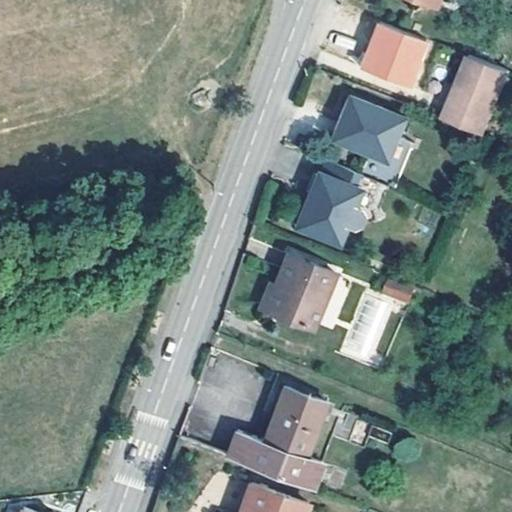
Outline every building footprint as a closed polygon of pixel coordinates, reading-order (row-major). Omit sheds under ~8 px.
[(408,85),(425,39),(380,21),(362,67),(408,85)] [(484,134),(509,71),(472,56),(447,119),(484,134)] [(386,158),(404,116),(350,95),(332,137),(386,158)] [(372,211),(379,208),(388,183),(328,159),(322,173),(319,172),(297,225),(339,241),(347,224),(355,227),(375,218),(372,211)] [(313,326),(335,272),(290,253),(277,284),(285,287),(275,311),(313,326)] [(392,294),(397,282),(390,279),(385,291),(392,294)] [(409,301),(414,288),(397,282),(392,294),(409,301)] [(275,311),(285,287),(277,284),(267,308),(275,311)] [(307,456),(327,401),(286,386),(265,441),(238,430),(228,456),(312,488),(321,461),(307,456)] [(303,511),(307,502),(252,481),(240,511),(303,511)]
